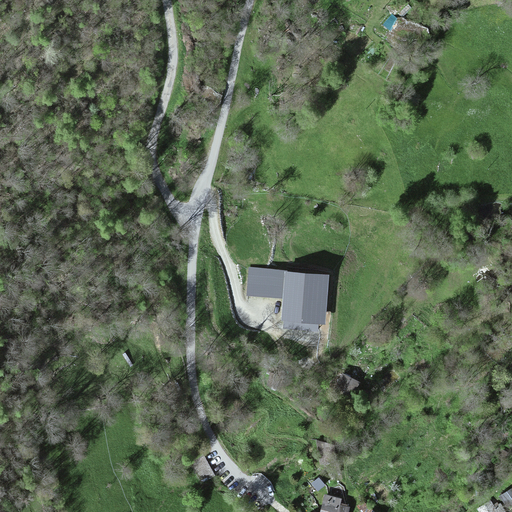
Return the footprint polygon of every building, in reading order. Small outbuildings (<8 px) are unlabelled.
[(326,278),(253,271),(251,293),(285,296),(283,319),(322,323),(326,278)] [(361,384),(343,375),(335,389),(353,399),(361,384)] [(204,457),(194,462),(203,480),(213,475),(204,457)] [(319,477),(312,483),(318,490),(325,485),(319,477)] [(511,490),(502,496),(508,506),(511,503),(511,490)] [(341,499),(324,496),(320,511),(347,511),(348,507),(339,505),(341,499)] [(490,502),(479,509),(480,511),(504,511),(500,505),(494,509),(490,502)]
